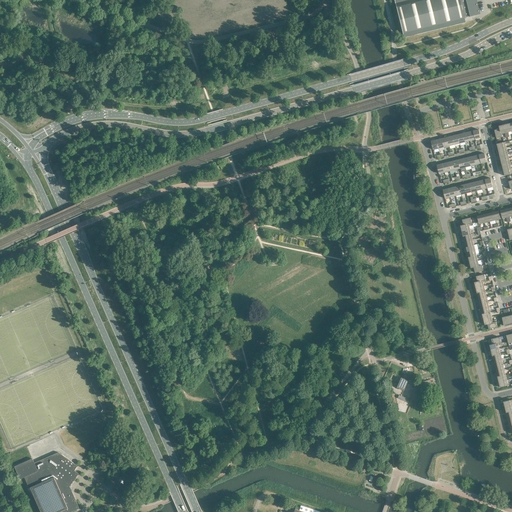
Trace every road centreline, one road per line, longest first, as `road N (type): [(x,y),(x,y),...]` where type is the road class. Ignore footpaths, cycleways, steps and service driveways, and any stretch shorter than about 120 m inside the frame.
road 1 (secondary): [(511,21),(442,53),(193,121),(92,116),(38,137)]
road 2 (secondary): [(45,147),(101,124),(171,134),(227,125),(439,65),(511,32)]
road 3 (secondary): [(27,167),(182,511)]
road 4 (secondary): [(196,511),(42,168)]
road 5 (residential): [(442,217),(485,391),(511,391)]
